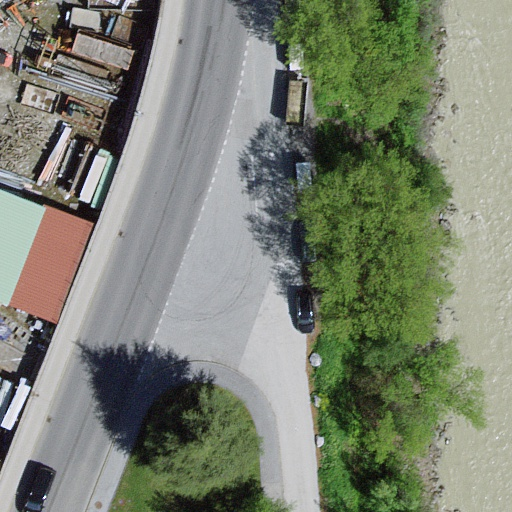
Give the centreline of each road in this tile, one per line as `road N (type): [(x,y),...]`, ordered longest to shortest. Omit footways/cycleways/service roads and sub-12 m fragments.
road 1 (residential): [(225,4),(39,511)]
road 2 (unclassified): [(225,4),(293,511)]
